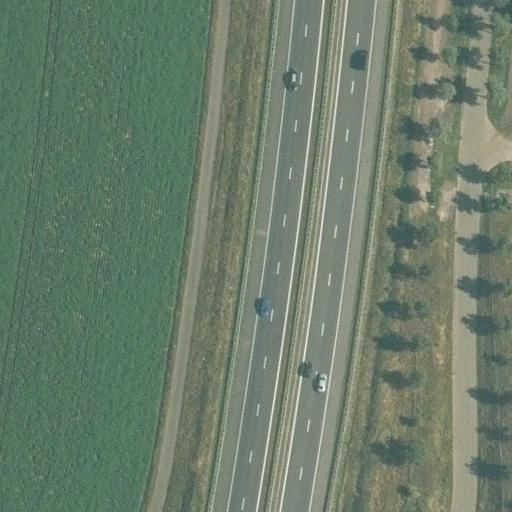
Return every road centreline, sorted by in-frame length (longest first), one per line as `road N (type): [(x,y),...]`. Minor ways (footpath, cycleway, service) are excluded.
road 1 (unclassified): [(159,511),(226,0)]
road 2 (motorway): [(293,511),(358,0)]
road 3 (motorway): [(307,0),(242,511)]
road 4 (unclassified): [(463,511),(472,147)]
road 5 (unclassified): [(472,147),(485,0)]
